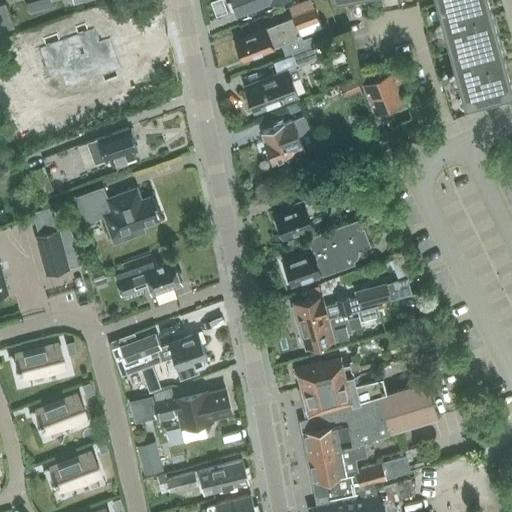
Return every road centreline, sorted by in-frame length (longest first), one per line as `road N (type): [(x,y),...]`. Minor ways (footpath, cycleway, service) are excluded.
road 1 (residential): [(187,0),(255,373)]
road 2 (residential): [(255,373),(280,511)]
